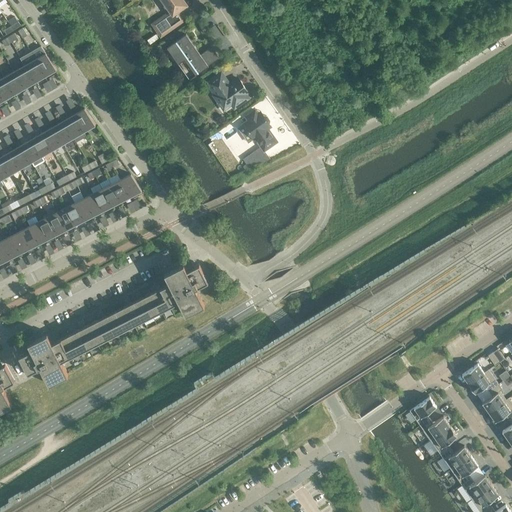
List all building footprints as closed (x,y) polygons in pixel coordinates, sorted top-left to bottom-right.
[(162,0),(171,12),(151,25),(159,37),(184,20),(178,11),(187,5),(183,0),(162,0)] [(18,21),(11,26),(14,30),(22,25),(21,25),(18,21)] [(14,30),(11,26),(4,30),(6,34),(5,35),(14,30)] [(27,35),(23,28),(18,31),(22,38),(27,35)] [(17,38),(14,33),(8,37),(11,42),(17,38)] [(211,47),(201,54),(186,34),(169,46),(191,78),(219,58),(211,47)] [(11,42),(8,37),(2,41),(4,46),(11,42)] [(46,53),(35,59),(44,76),(57,69),(46,53)] [(44,76),(35,59),(24,65),(34,82),(44,76)] [(34,82),(24,65),(14,71),(24,88),(34,82)] [(24,88),(14,71),(4,77),(13,94),(24,88)] [(215,96),(220,102),(218,103),(224,111),(230,107),(229,105),(232,103),(235,107),(248,98),(245,94),(248,92),(238,78),(238,79),(229,86),(227,84),(228,84),(221,73),(208,83),(216,95),(215,96)] [(13,94),(4,77),(0,79),(0,95),(3,100),(13,94)] [(85,108),(74,115),(83,131),(96,124),(85,108)] [(277,142),(268,129),(270,128),(271,129),(272,127),(269,123),(269,120),(266,116),(263,115),(264,115),(261,110),(259,112),(258,114),(255,110),(249,114),(251,118),(242,124),(253,140),(255,138),(264,151),(277,142)] [(86,136),(83,131),(74,115),(63,121),(73,137),(76,142),(86,136)] [(73,137),(63,121),(53,127),(62,143),(73,137)] [(62,143),(53,127),(43,133),(52,149),(62,143)] [(52,149),(43,133),(32,139),(42,155),(52,149)] [(45,160),(42,155),(32,139),(22,145),(31,161),(34,166),(45,160)] [(31,161),(22,145),(11,151),(21,167),(31,161)] [(21,167),(11,151),(1,157),(10,173),(21,167)] [(98,157),(102,164),(107,161),(103,154),(98,157)] [(0,179),(10,173),(1,157),(0,157),(0,179)] [(120,167),(117,160),(112,162),(114,167),(115,169),(120,167)] [(96,161),(89,164),(91,169),(98,166),(96,161)] [(91,169),(89,164),(82,168),(85,173),(91,169)] [(74,172),(67,175),(70,180),(76,177),(74,172)] [(131,174),(120,179),(129,196),(142,190),(131,174)] [(70,180),(67,175),(61,179),(63,184),(70,180)] [(129,196),(120,179),(111,184),(120,201),(129,196)] [(52,183),(46,186),(48,191),(55,188),(52,183)] [(120,201),(111,184),(102,189),(111,206),(120,201)] [(48,191),(46,186),(39,190),(42,195),(48,191)] [(111,206),(102,189),(93,193),(102,210),(111,206)] [(102,210),(93,193),(84,198),(92,215),(102,210)] [(31,194),(24,197),(27,202),(33,199),(31,194)] [(27,202),(24,197),(18,201),(20,205),(27,202)] [(92,215),(84,198),(75,203),(83,220),(92,215)] [(83,220),(75,203),(66,207),(74,224),(83,220)] [(11,204),(4,207),(6,212),(13,209),(11,204)] [(74,224),(66,207),(57,212),(65,229),(74,224)] [(65,229),(57,212),(47,217),(56,234),(65,229)] [(56,234),(47,217),(38,221),(47,238),(56,234)] [(47,238),(38,221),(29,226),(38,243),(47,238)] [(38,243),(29,226),(20,231),(29,248),(38,243)] [(29,248),(20,231),(11,235),(20,252),(29,248)] [(20,252),(11,235),(2,240),(11,257),(20,252)] [(11,257),(2,240),(0,241),(0,258),(1,262),(11,257)] [(165,273),(167,277),(170,283),(161,288),(170,305),(179,301),(186,315),(204,305),(195,287),(208,281),(199,264),(187,270),(183,264),(165,273)] [(170,305),(161,288),(152,292),(161,310),(170,305)] [(161,310),(152,292),(143,297),(152,315),(161,310)] [(152,315),(143,297),(134,302),(143,319),(152,315)] [(143,319),(134,302),(124,306),(133,324),(143,319)] [(133,324),(124,306),(115,311),(124,328),(133,324)] [(124,328),(115,311),(106,316),(115,333),(124,328)] [(115,333),(106,316),(97,320),(106,338),(115,333)] [(106,338),(97,320),(88,325),(97,342),(106,338)] [(97,342),(88,325),(79,330),(88,347),(97,342)] [(88,347),(79,330),(70,334),(79,352),(88,347)] [(28,343),(30,347),(31,349),(19,356),(28,373),(40,367),(42,371),(47,380),(49,384),(68,374),(61,361),(70,356),(61,339),(52,343),(47,333),(28,343)] [(79,352),(70,334),(61,339),(70,356),(79,352)] [(498,348),(493,352),(500,362),(505,358),(498,348)] [(493,352),(488,355),(495,365),(500,362),(493,352)] [(5,363),(0,365),(0,410),(12,404),(5,391),(4,391),(2,387),(14,380),(5,363)] [(478,363),(462,374),(468,384),(484,373),(484,372),(478,363)] [(488,369),(484,372),(484,373),(468,384),(475,393),(485,386),(489,391),(499,384),(488,369)] [(502,389),(499,384),(489,391),(492,396),(482,403),(488,412),(504,401),(498,392),(502,389)] [(430,396),(409,411),(420,425),(430,418),(426,413),(437,406),(430,396)] [(511,408),(511,410),(504,401),(488,412),(495,421),(505,414),(509,419),(511,416),(511,408)] [(433,423),(430,418),(420,425),(430,440),(435,437),(434,437),(450,426),(443,416),(433,423)] [(511,416),(509,419),(511,423),(511,424),(502,431),(508,441),(511,438),(511,416)] [(450,426),(434,437),(435,437),(441,446),(437,449),(441,455),(450,448),(447,443),(457,436),(450,426)] [(450,448),(441,455),(444,460),(447,458),(453,467),(453,468),(471,455),(464,445),(454,453),(450,448)] [(453,468),(453,467),(451,469),(461,484),(471,477),(468,472),(478,465),(471,455),(453,468)] [(475,482),(471,477),(461,484),(472,499),(492,485),(485,475),(475,482)] [(492,485),(472,499),(480,511),(484,511),(492,507),(488,502),(499,494),(492,485)]
